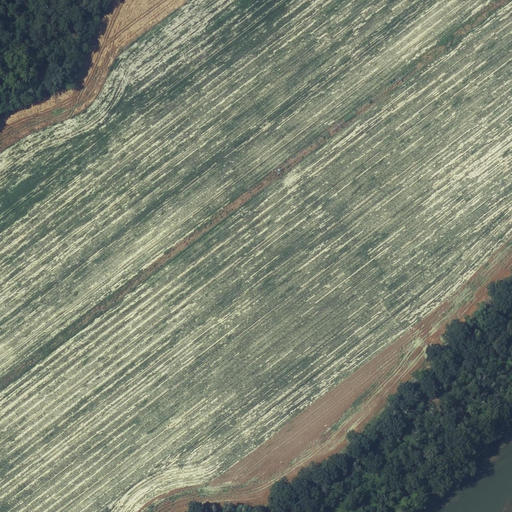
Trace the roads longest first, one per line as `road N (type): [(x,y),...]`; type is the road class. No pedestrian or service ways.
road 1 (track): [(511,276),(339,449),(255,511)]
road 2 (track): [(315,511),(327,488),(375,444),(420,408),(466,386),(511,321)]
